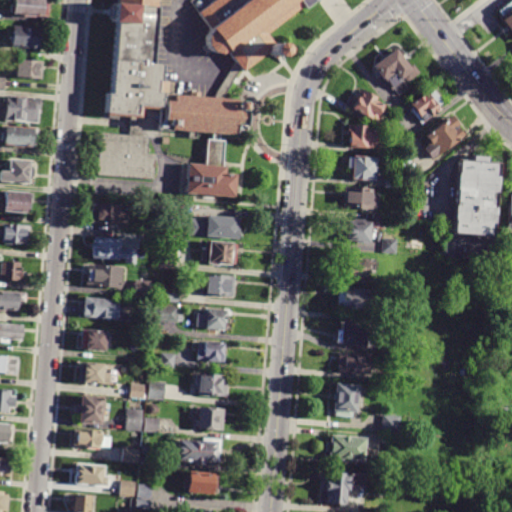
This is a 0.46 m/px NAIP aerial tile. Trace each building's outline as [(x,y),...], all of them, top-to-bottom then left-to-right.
[(46,0),(46,16),(33,15),(33,16),(22,15),(22,14),(12,14),(12,13),(9,13),(10,3),(13,3),(13,0),(46,0)] [(117,0),(112,95),(105,94),(104,116),(129,116),(128,133),(100,131),(95,174),(153,180),(155,153),(147,152),(148,135),(135,134),(135,118),(135,116),(138,116),(139,115),(139,114),(140,107),(162,110),(161,131),(206,134),(204,166),(188,165),(186,197),(239,200),(240,175),(223,174),(225,135),(249,136),(251,98),(241,98),(224,97),(213,96),(210,96),(200,96),(190,95),(178,94),(159,93),(161,65),(153,64),(156,0),(117,0)] [(190,0),(208,28),(205,36),(204,38),(205,42),(205,45),(206,47),(209,49),(211,51),(213,51),(219,53),(225,51),(228,52),(229,54),(232,59),(236,64),(240,68),(241,70),(243,70),(267,52),(269,55),(276,55),(278,55),(279,54),(280,52),(281,48),(281,45),(277,41),(271,40),(269,33),(313,0),(190,0)] [(511,33),(496,11),(510,0),(511,0),(511,33)] [(12,25),(40,26),(40,28),(45,28),(44,46),(39,46),(39,48),(11,46),(11,43),(9,43),(10,36),(11,36),(12,25)] [(397,95),(393,90),(392,91),(372,65),(394,48),(408,67),(412,64),(418,72),(404,82),(408,88),(397,95)] [(13,61),(13,59),(42,61),(42,79),(14,78),(14,67),(13,67),(13,61)] [(379,125),(351,110),(357,98),(359,99),(364,91),(375,97),(374,100),(382,104),(380,106),(387,110),(379,125)] [(438,109),(439,111),(423,123),(409,104),(425,92),(426,95),(431,91),(438,101),(434,104),(438,109)] [(39,99),(38,123),(4,120),(5,102),(3,102),(3,97),(5,97),(5,95),(39,97),(39,99)] [(462,135),(463,136),(430,161),(421,149),(429,142),(424,136),(451,115),(458,124),(455,126),(462,135)] [(374,132),(374,137),(378,137),(377,149),(347,147),(348,125),(365,126),(365,129),(374,130),(374,132)] [(35,147),(2,145),(2,141),(0,141),(0,132),(3,132),(4,126),(36,128),(35,147)] [(373,181),(349,179),(350,169),(345,169),(346,155),(375,157),(373,181)] [(471,161),(471,156),(485,157),(485,162),(498,163),(492,237),(452,233),(459,160),(471,161)] [(0,181),(0,170),(6,171),(6,165),(8,165),(8,158),(30,159),(30,165),(34,165),(34,178),(29,178),(28,183),(0,181)] [(399,190),(383,189),(385,173),(401,175),(399,190)] [(368,210),(342,207),(345,186),(372,189),(372,195),(379,196),(377,211),(368,210)] [(30,212),(0,210),(0,195),(3,196),(4,190),(31,192),(30,212)] [(126,224),(116,223),(113,225),(108,225),(106,222),(90,221),(92,203),(127,206),(126,224)] [(238,238),(188,234),(189,218),(207,219),(207,214),(239,216),(238,238)] [(367,242),(344,240),(346,221),(351,221),(352,219),(363,220),(363,222),(369,223),(367,242)] [(28,245),(1,243),(1,235),(0,235),(0,229),(2,229),(2,224),(29,226),(28,245)] [(137,248),(135,263),(126,263),(126,258),(119,258),(119,260),(92,258),(92,249),(90,249),(91,242),(93,242),(94,235),(121,238),(120,249),(126,249),(126,247),(137,248)] [(383,238),(396,240),(395,255),(380,253),(381,238),(383,238)] [(232,263),(220,262),(217,265),(210,264),(207,261),(199,261),(200,251),(205,252),(206,241),(233,243),(232,263)] [(174,268),(174,269),(159,268),(160,249),(175,250),(174,268)] [(365,273),(364,277),(341,274),(343,258),(366,261),(365,273)] [(21,281),(0,279),(0,261),(19,263),(19,271),(22,271),(21,281)] [(120,288),(85,285),(87,264),(121,266),(120,288)] [(206,275),(235,277),(233,296),(205,294),(206,275)] [(149,301),(134,300),(135,280),(150,281),(149,301)] [(369,297),(368,311),(339,309),(341,288),(370,290),(369,297)] [(0,291),(24,293),(23,302),(18,302),(17,310),(5,310),(5,311),(0,310),(0,291)] [(177,301),(177,304),(162,302),(163,292),(178,293),(177,301)] [(119,299),(118,319),(83,316),(84,296),(119,299)] [(176,323),(151,321),(152,304),(177,306),(176,323)] [(223,330),(195,328),(196,313),(203,313),(204,308),(226,310),(225,323),(224,323),(223,330)] [(8,342),(0,341),(0,322),(21,324),(20,339),(8,338),(8,342)] [(364,328),(363,347),(333,344),(334,329),(339,329),(340,324),(365,326),(364,328)] [(106,350),(86,349),(86,347),(81,347),(82,329),(87,329),(87,328),(107,329),(106,350)] [(224,343),(223,363),(196,361),(197,352),(198,352),(198,341),(224,343)] [(173,368),(159,367),(160,353),(174,354),(173,368)] [(368,359),(366,376),(335,373),(337,353),(368,356),(368,359)] [(17,375),(0,373),(0,355),(18,357),(17,375)] [(108,383),(78,381),(79,362),(103,364),(102,372),(109,373),(108,383)] [(225,397),(196,395),(197,373),(226,375),(225,397)] [(162,400),(147,399),(148,381),(164,382),(162,400)] [(356,387),(353,413),(331,411),(334,383),(356,386),(356,387)] [(129,384),(144,385),(143,399),(128,398),(129,384)] [(8,412),(0,411),(0,389),(9,390),(9,395),(15,395),(15,407),(9,407),(8,412)] [(101,424),(79,422),(79,414),(75,414),(75,403),(80,403),(80,395),(103,396),(101,424)] [(223,408),(221,430),(194,428),(196,406),(223,408)] [(125,415),(125,408),(142,410),(140,432),(123,430),(125,415)] [(509,413),(508,420),(511,420),(511,427),(499,426),(500,409),(509,410),(509,413)] [(381,415),(398,417),(397,434),(379,432),(381,415)] [(156,432),(156,434),(142,433),(143,417),(157,419),(156,432)] [(0,422),(8,423),(7,443),(0,442),(0,422)] [(98,449),(71,447),(73,429),(102,432),(102,436),(110,437),(109,448),(98,447),(98,449)] [(362,455),(362,461),(327,459),(328,452),(323,452),(324,443),(328,444),(329,435),(364,438),(362,455)] [(388,444),(380,443),(381,436),(388,436),(388,444)] [(220,463),(204,463),(204,465),(192,464),(192,462),(177,461),(178,438),(203,439),(203,438),(221,439),(220,463)] [(153,456),(140,454),(141,445),(154,447),(153,456)] [(122,448),(138,449),(137,464),(121,462),(122,448)] [(152,465),(152,467),(139,465),(140,456),(153,458),(152,465)] [(0,457),(11,458),(10,477),(0,476),(0,457)] [(74,484),(76,463),(105,465),(105,475),(108,475),(107,486),(74,484)] [(209,494),(187,493),(188,483),(185,483),(186,478),(189,478),(189,471),(210,473),(210,475),(216,475),(215,492),(209,492),(209,494)] [(343,506),(318,503),(319,492),(324,492),(326,472),(362,475),(361,487),(348,486),(347,491),(344,490),(343,506)] [(132,497),(118,496),(119,480),(133,481),(132,497)] [(149,499),(136,498),(137,484),(150,485),(149,499)] [(0,511),(0,490),(2,491),(2,494),(8,495),(7,511),(2,510),(2,511),(0,511)] [(89,511),(71,511),(71,505),(67,504),(68,495),(90,496),(89,511)] [(150,510),(134,509),(135,499),(150,500),(150,510)]
